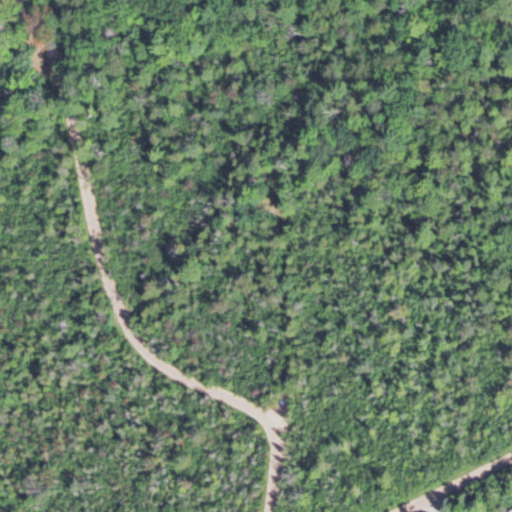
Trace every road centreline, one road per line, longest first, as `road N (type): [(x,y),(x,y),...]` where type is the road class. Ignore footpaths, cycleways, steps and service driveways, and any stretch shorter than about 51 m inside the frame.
road 1 (residential): [(266,511),(273,441),(263,412),(170,369),(131,332),(91,227),(80,155),(50,59),(20,0)]
road 2 (residential): [(511,454),(390,511)]
